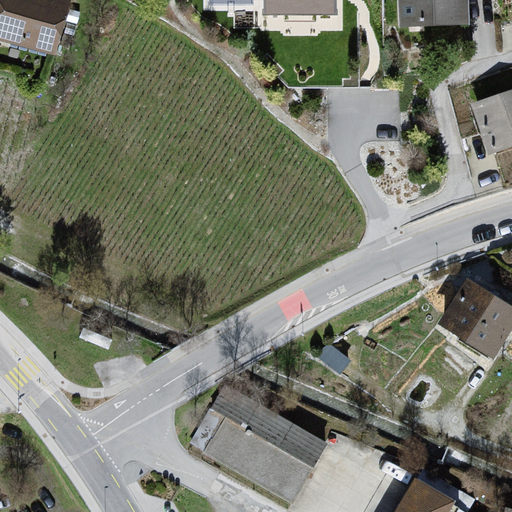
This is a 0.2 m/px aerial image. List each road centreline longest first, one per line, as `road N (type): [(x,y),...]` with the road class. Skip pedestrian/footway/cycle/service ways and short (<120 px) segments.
road 1 (residential): [(78,445),(299,306),(511,217)]
road 2 (unknown): [(475,228),(440,96),(450,79),(511,60)]
road 3 (residential): [(78,445),(0,351)]
